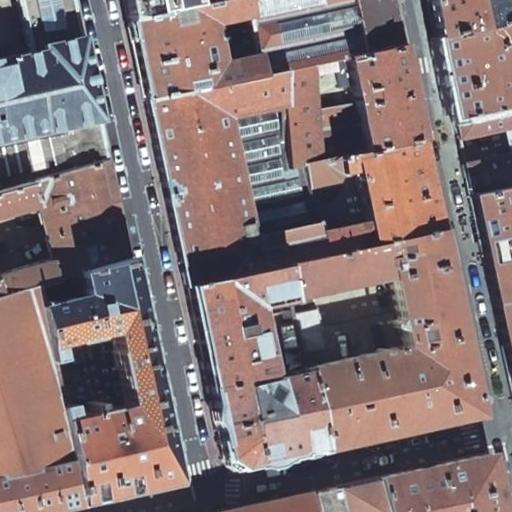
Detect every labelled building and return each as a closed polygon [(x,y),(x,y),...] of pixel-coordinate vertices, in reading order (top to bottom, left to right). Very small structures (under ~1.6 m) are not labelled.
[(0,0),(0,189),(106,161),(71,0),(0,0)] [(191,5),(190,0),(122,0),(127,19),(191,5)] [(214,0),(191,5),(127,19),(136,62),(143,99),(258,75),(254,53),(219,61),(215,39),(213,40),(209,23),(245,15),(241,0),(214,0)] [(241,0),(245,15),(254,53),(258,75),(280,70),(310,63),(332,59),(342,57),(396,45),(387,5),(386,0),(241,0)] [(511,0),(425,0),(433,36),(511,18),(511,5),(509,6),(508,0),(511,0)] [(511,18),(433,36),(442,77),(450,116),(511,102),(511,18)] [(280,70),(288,167),(302,164),(416,138),(406,89),(396,45),(342,57),(348,86),(343,87),(344,93),(350,92),(352,104),(313,113),(310,63),(280,70)] [(332,59),(338,88),(343,87),(348,86),(342,57),(332,59)] [(175,247),(184,285),(277,265),(322,255),(317,233),(307,189),(302,164),(288,167),(280,70),(258,75),(143,99),(175,247)] [(511,102),(450,116),(456,139),(511,126),(511,102)] [(416,138),(302,164),(307,189),(336,182),(339,175),(338,173),(352,170),(364,222),(317,233),(322,255),(436,230),(425,178),(416,138)] [(511,152),(461,163),(468,195),(511,185),(511,152)] [(0,291),(27,284),(125,263),(116,207),(106,161),(0,189),(0,291)] [(511,185),(468,195),(478,242),(480,252),(492,303),(511,292),(511,185)] [(322,255),(277,265),(298,360),(304,358),(304,354),(322,348),(310,294),(386,278),(396,319),(393,320),(392,322),(393,327),(395,329),(398,328),(402,346),(325,363),(300,368),(318,450),(402,432),(477,415),(465,363),(445,271),(436,230),(322,255)] [(125,263),(27,284),(44,362),(54,405),(65,459),(75,504),(127,493),(173,483),(148,369),(125,263)] [(193,331),(200,367),(263,353),(268,375),(300,368),(298,360),(277,265),(184,285),(193,331)] [(27,284),(0,291),(0,473),(65,459),(27,284)] [(504,361),(511,398),(511,292),(492,303),(504,361)] [(325,363),(322,348),(304,354),(304,358),(298,360),(300,368),(325,363)] [(211,416),(220,459),(227,465),(235,468),(281,458),(318,450),(300,368),(268,375),(263,353),(200,367),(211,416)] [(497,511),(491,482),(484,453),(435,463),(372,477),(379,511),(497,511)] [(65,459),(0,473),(0,511),(38,511),(75,504),(65,459)] [(213,511),(379,511),(372,477),(343,484),(218,511),(213,511)]
